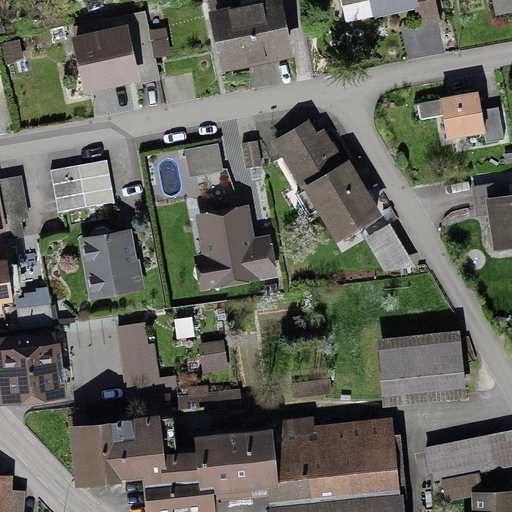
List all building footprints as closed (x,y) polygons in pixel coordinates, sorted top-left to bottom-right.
[(288,0),(275,0),(216,11),(227,70),(299,57),(288,0)] [(373,0),(376,16),(415,8),(418,24),(438,20),(434,0),(373,0)] [(132,24),(75,36),(88,93),(144,81),(132,24)] [(479,93),(417,104),(419,120),(441,116),(445,138),(486,130),(479,93)] [(309,183),(305,186),(338,240),(379,216),(347,163),(343,165),(323,131),(314,137),(306,124),(278,141),(286,153),(290,151),(309,183)] [(257,140),(244,143),(248,168),(262,165),(257,140)] [(104,160),(46,170),(53,212),(111,201),(104,160)] [(0,229),(2,229),(5,238),(25,234),(18,219),(27,217),(19,176),(0,179),(0,229)] [(511,194),(488,198),(494,252),(511,248),(511,194)] [(247,204),(197,214),(205,256),(197,258),(203,293),(279,279),(271,233),(253,236),(247,204)] [(417,226),(390,241),(410,273),(443,270),(417,226)] [(132,228),(78,235),(86,299),(141,292),(132,228)] [(1,251),(0,250),(0,315),(7,315),(5,304),(19,302),(14,260),(2,261),(1,251)] [(49,306),(18,310),(20,328),(51,324),(49,306)] [(140,324),(112,328),(119,385),(147,381),(140,324)] [(462,331),(379,340),(385,397),(468,388),(462,331)] [(59,336),(0,341),(0,375),(3,402),(64,396),(59,336)] [(219,341),(195,345),(200,377),(224,374),(219,341)] [(140,386),(142,401),(168,398),(166,383),(140,386)] [(142,401),(144,420),(74,426),(80,482),(126,477),(125,465),(137,464),(148,463),(153,511),(201,511),(215,511),(213,494),(212,487),(275,480),(277,511),(398,511),(390,419),(303,428),(302,419),(269,422),(269,430),(199,437),(200,454),(173,456),(168,398),(142,401)] [(511,444),(510,433),(421,450),(428,483),(511,466),(511,444)] [(10,478),(0,477),(0,511),(7,511),(9,491),(10,478)] [(21,511),(22,491),(9,491),(7,511),(21,511)] [(474,511),(511,511),(511,492),(474,494),(474,511)]
